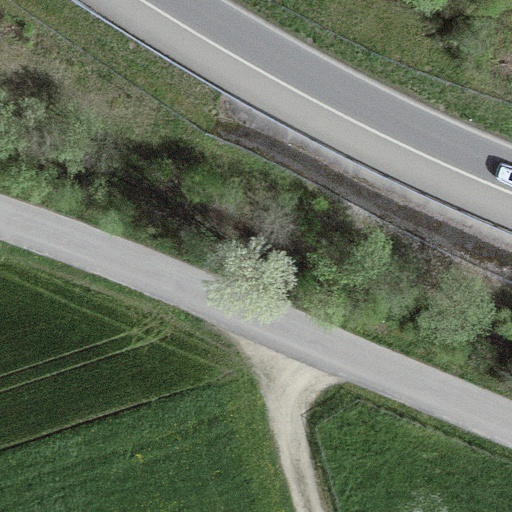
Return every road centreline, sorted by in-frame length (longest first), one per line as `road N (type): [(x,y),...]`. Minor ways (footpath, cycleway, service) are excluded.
road 1 (unclassified): [(0,222),(260,326),(511,410)]
road 2 (motorway): [(173,0),(264,55),(511,173)]
road 3 (track): [(260,326),(310,511)]
road 4 (motorway): [(365,0),(511,26)]
